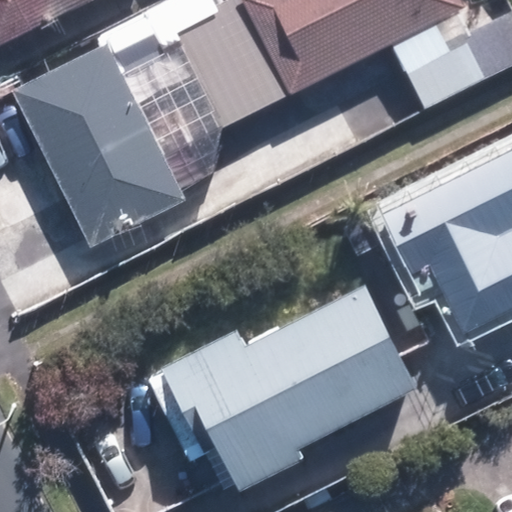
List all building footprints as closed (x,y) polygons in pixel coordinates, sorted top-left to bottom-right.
[(0,0),(0,43),(85,0),(0,0)] [(471,0),(230,0),(224,4),(221,0),(165,0),(151,8),(166,38),(179,32),(226,123),(307,82),(308,85),(472,2),(471,0)] [(511,10),(452,41),(442,22),(399,43),(413,70),(416,68),(433,103),(462,89),(463,90),(511,64),(511,10)] [(150,12),(115,30),(136,70),(171,52),(150,12)] [(114,39),(22,85),(101,242),(193,195),(114,39)] [(511,146),(393,205),(433,285),(450,277),(473,323),(511,304),(511,146)] [(212,441),(225,434),(250,483),(313,452),(307,440),(426,380),(374,277),(254,338),(246,323),(172,360),(175,365),(157,374),(194,446),(210,438),(212,441)]
